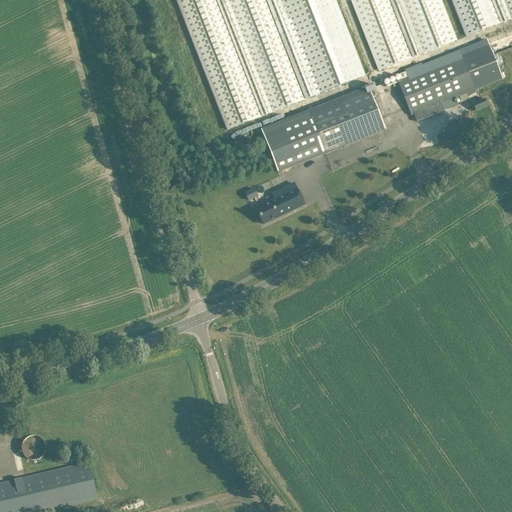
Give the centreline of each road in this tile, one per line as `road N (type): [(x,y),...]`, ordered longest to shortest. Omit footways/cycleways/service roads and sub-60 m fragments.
road 1 (tertiary): [(197,318),(511,132)]
road 2 (unclassified): [(197,318),(110,0)]
road 3 (unclassified): [(280,511),(219,400),(197,318)]
road 4 (tertiary): [(0,380),(116,350),(197,318)]
